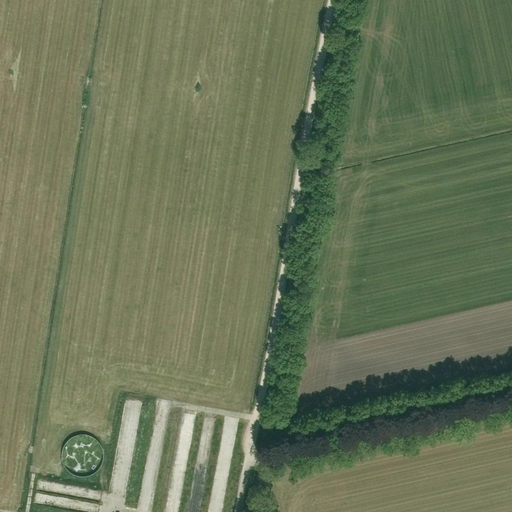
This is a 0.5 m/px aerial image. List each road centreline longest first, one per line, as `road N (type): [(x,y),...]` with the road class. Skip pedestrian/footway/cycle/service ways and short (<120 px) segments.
road 1 (track): [(332,0),(253,458)]
road 2 (residential): [(253,458),(511,400)]
